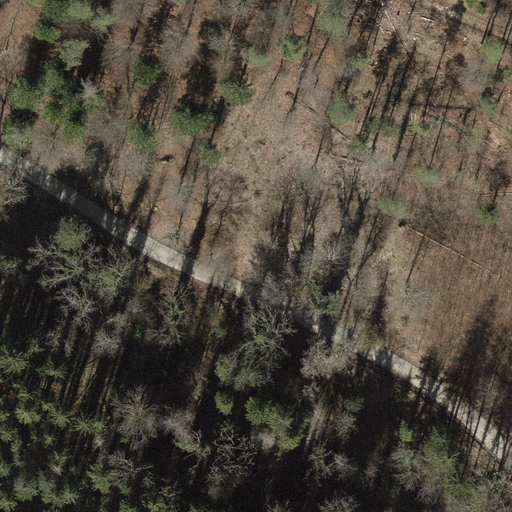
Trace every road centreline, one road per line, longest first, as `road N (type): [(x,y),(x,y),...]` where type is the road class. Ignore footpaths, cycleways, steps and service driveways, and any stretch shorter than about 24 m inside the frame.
road 1 (track): [(0,147),(99,218),(416,376),(511,459)]
road 2 (track): [(398,0),(511,44)]
